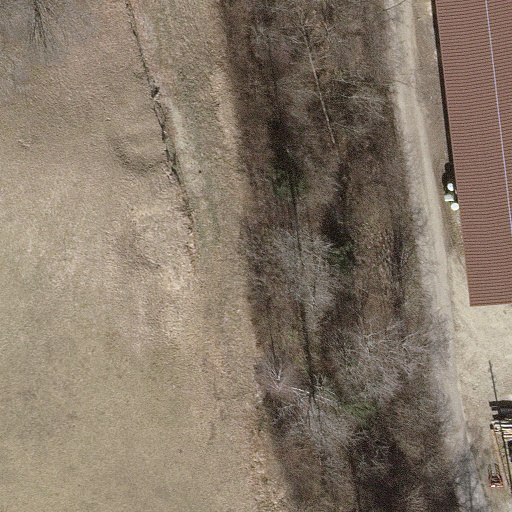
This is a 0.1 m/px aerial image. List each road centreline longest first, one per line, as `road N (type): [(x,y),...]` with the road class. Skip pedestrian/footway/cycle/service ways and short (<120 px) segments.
road 1 (track): [(275,511),(194,123),(148,0)]
road 2 (unclassified): [(476,511),(451,418),(401,0)]
